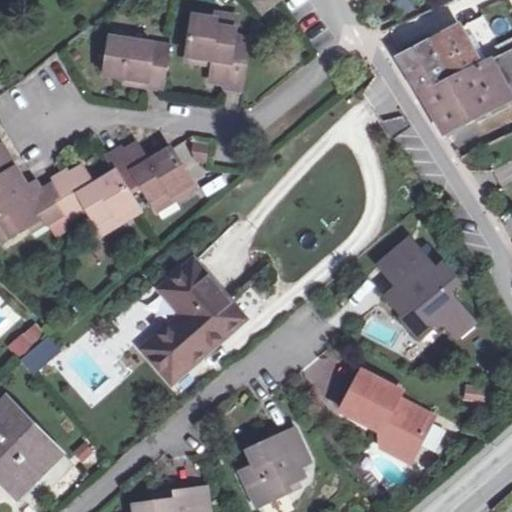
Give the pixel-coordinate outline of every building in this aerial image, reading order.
[(283,0),(262,0),(261,1),(271,11),(283,0)] [(395,0),(394,1),(401,14),(414,7),(409,0),(395,0)] [(271,11),(261,1),(254,7),(264,16),(271,11)] [(236,37),(236,31),(216,27),(217,19),(195,15),(188,58),(214,62),(211,84),(226,86),(226,89),(243,92),(251,40),(236,37)] [(216,27),(236,31),(238,22),(217,19),(216,27)] [(450,78),(480,64),(471,45),(460,25),(428,41),(450,78)] [(144,88),(163,91),(170,47),(113,38),(107,76),(145,82),(144,88)] [(511,38),(496,46),(500,54),(511,48),(511,38)] [(450,78),(428,41),(399,57),(421,92),(450,78)] [(480,64),(488,60),(478,42),(471,45),(480,64)] [(450,78),(421,92),(443,130),(511,94),(511,48),(500,54),(488,60),(480,64),(450,78)] [(207,165),(209,155),(211,145),(201,144),(194,143),(191,162),(207,165)] [(116,172),(129,193),(143,185),(152,200),(170,190),(176,199),(195,188),(172,149),(149,163),(138,144),(123,153),(121,149),(108,157),(116,172)] [(0,165),(10,159),(2,145),(0,146),(0,165)] [(88,211),(98,225),(115,215),(122,225),(142,214),(129,193),(116,172),(94,185),(83,167),(69,174),(67,171),(54,180),(55,183),(73,211),(77,218),(88,211)] [(12,239),(29,228),(45,219),(49,226),(73,211),(55,183),(43,191),(34,196),(28,187),(16,168),(0,178),(0,220),(12,239)] [(34,196),(43,191),(37,182),(28,187),(34,196)] [(170,190),(152,200),(158,210),(176,199),(170,190)] [(115,215),(98,225),(104,235),(122,225),(115,215)] [(45,219),(29,228),(33,234),(49,226),(45,219)] [(377,264),(389,278),(420,251),(408,237),(377,264)] [(414,306),(401,317),(418,337),(430,326),(451,328),(460,338),(477,324),(452,293),(447,287),(457,279),(445,265),(437,272),(429,261),(420,251),(389,278),(399,289),(414,306)] [(436,255),(429,261),(437,272),(445,265),(436,255)] [(247,322),(196,261),(162,291),(184,317),(144,350),(174,384),(214,350),(211,348),(221,339),(224,342),(247,322)] [(447,287),(452,293),(454,292),(462,285),(457,279),(447,287)] [(386,299),(401,317),(414,306),(399,289),(386,299)] [(25,354),(40,341),(48,335),(38,323),(15,343),(25,354)] [(211,348),(214,350),(224,342),(221,339),(211,348)] [(46,342),(39,349),(48,360),(56,353),(46,342)] [(39,349),(24,362),(33,373),(48,360),(39,349)] [(343,411),(381,431),(386,422),(392,426),(389,432),(399,438),(390,451),(410,463),(434,418),(398,399),(401,393),(363,373),(343,411)] [(465,387),(464,401),(486,404),(488,389),(465,387)] [(8,404),(0,411),(0,475),(13,489),(32,470),(38,476),(58,457),(8,404)] [(296,431),(279,439),(282,448),(269,453),(265,445),(249,452),(256,467),(243,473),(258,507),(290,491),(288,486),(299,481),(305,478),(300,467),(310,462),(296,431)] [(399,438),(389,432),(381,446),(390,451),(399,438)] [(282,448),(279,439),(265,445),(269,453),(282,448)] [(288,486),(290,491),(301,487),(299,481),(288,486)] [(194,492),(196,511),(212,511),(210,489),(194,492)] [(196,511),(194,492),(177,493),(178,501),(135,506),(135,511),(196,511)]
